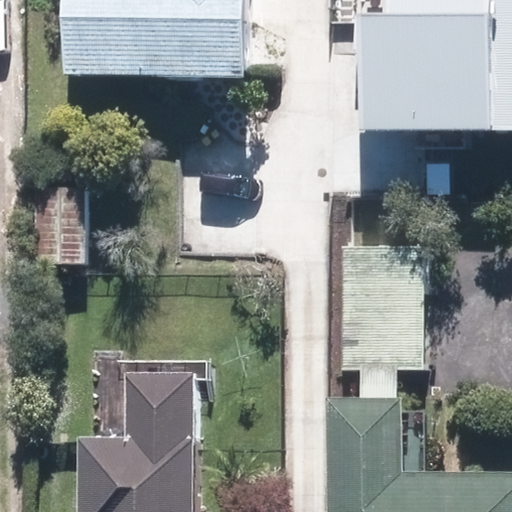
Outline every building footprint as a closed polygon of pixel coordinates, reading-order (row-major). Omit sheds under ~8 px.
[(64,0),(64,72),(242,76),(243,0),(64,0)] [(365,14),(363,127),(511,130),(511,0),(387,0),(387,15),(365,14)] [(98,182),(33,178),(29,267),(93,270),(98,182)] [(463,215),(477,217),(478,203),(464,203),(463,215)] [(364,372),(429,374),(429,248),(345,248),(344,372),(364,372)] [(204,511),(204,382),(136,382),(136,444),(88,445),(88,511),(204,511)] [(327,401),(326,511),(511,511),(511,474),(406,475),(406,404),(393,402),(327,401)]
